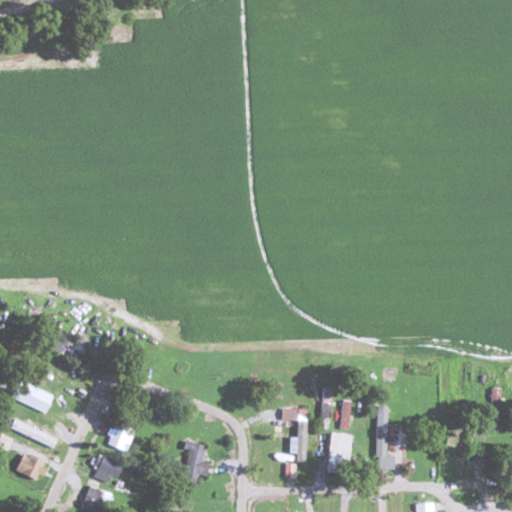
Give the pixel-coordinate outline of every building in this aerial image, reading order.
[(57,332),(48,347),(78,365),(87,350),(57,332)] [(23,435),(46,448),(53,435),(30,422),(23,435)] [(287,432),(287,462),(304,462),(304,432),(287,432)] [(344,471),(345,434),(323,433),(322,470),(344,471)] [(390,469),(390,455),(382,455),(382,439),(372,439),(372,469),(390,469)] [(203,476),(204,462),(200,462),(201,443),(179,442),(176,479),(193,481),(193,475),(203,476)] [(423,469),(425,449),(408,448),(407,468),(423,469)] [(38,461),(18,451),(9,469),(28,479),(38,461)] [(87,461),(89,480),(116,478),(114,459),(87,461)] [(77,504),(98,511),(100,511),(108,494),(85,484),(77,504)] [(209,511),(209,498),(183,498),(183,511),(209,511)] [(412,503),(412,511),(430,511),(430,503),(412,503)]
